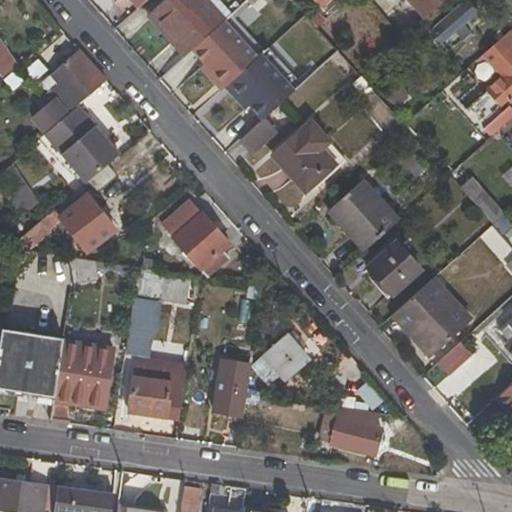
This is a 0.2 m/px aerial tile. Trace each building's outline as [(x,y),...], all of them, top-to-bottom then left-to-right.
[(164,0),(147,17),(183,58),(232,14),(219,0),(164,0)] [(262,0),(267,5),(272,0),(248,0),(246,2),(252,9),(262,0)] [(406,0),(424,20),(446,0),(406,0)] [(469,0),(466,0),(434,28),(446,42),(480,11),(469,0)] [(511,34),(509,31),(483,55),(501,76),(485,90),(503,110),(509,105),(511,102),(511,34)] [(0,81),(18,70),(0,41),(0,81)] [(70,49),(58,60),(63,66),(75,55),(70,49)] [(80,104),(106,82),(79,51),(75,55),(63,66),(53,74),(80,104)] [(485,90),(463,110),(489,140),(511,119),(511,108),(509,105),(503,110),(485,90)] [(118,157),(77,107),(44,135),(85,185),(118,157)] [(252,155),(276,133),(264,119),(239,141),(252,155)] [(346,162),(311,121),(272,155),(305,193),(337,165),(340,168),(346,162)] [(425,169),(408,150),(398,159),(416,178),(425,169)] [(23,179),(9,191),(22,207),(36,195),(23,179)] [(470,179),(459,189),(492,226),(504,215),(470,179)] [(363,181),(328,212),(363,252),(399,221),(363,181)] [(115,231),(81,188),(55,212),(61,220),(87,252),(115,231)] [(191,201),(163,225),(208,277),(229,259),(223,251),(230,244),(191,201)] [(55,212),(38,226),(45,234),(61,220),(55,212)] [(45,234),(38,226),(12,249),(26,251),(45,234)] [(421,271),(396,243),(367,269),(392,298),(421,271)] [(94,284),(96,261),(76,259),(75,281),(94,284)] [(167,272),(138,268),(134,296),(163,301),(167,272)] [(471,321),(434,278),(392,315),(430,358),(471,321)] [(163,301),(134,296),(125,356),(137,358),(155,360),(163,301)] [(511,354),(511,319),(499,331),(510,343),(505,347),(511,354)] [(64,338),(2,330),(0,341),(0,390),(56,397),(62,351),(64,338)] [(291,332),(264,356),(277,371),(286,382),(309,361),(298,348),(302,345),(291,332)] [(62,351),(56,397),(55,402),(70,405),(106,410),(110,374),(80,369),(85,336),(70,334),(68,351),(62,351)] [(472,355),(461,343),(437,363),(449,377),(472,355)] [(187,365),(155,360),(137,358),(134,377),(185,384),(187,365)] [(221,361),(214,414),(245,419),(247,403),(249,395),(252,366),(221,361)] [(268,379),(277,390),(286,382),(277,371),(268,379)] [(134,377),(128,413),(179,421),(185,384),(134,377)] [(511,384),(496,399),(506,410),(511,415),(511,420),(510,423),(511,425),(511,384)] [(263,405),(265,397),(249,395),(247,403),(263,405)] [(70,405),(55,402),(51,421),(69,424),(70,405)] [(384,428),(378,426),(381,415),(328,407),(320,440),(330,443),(330,445),(376,456),(384,428)] [(511,415),(506,410),(502,414),(510,423),(511,420),(511,415)] [(43,511),(47,485),(0,478),(0,511),(43,511)] [(210,495),(219,496),(220,487),(212,486),(210,495)] [(197,511),(201,490),(183,487),(179,511),(197,511)] [(54,511),(112,511),(115,495),(58,488),(54,511)]
